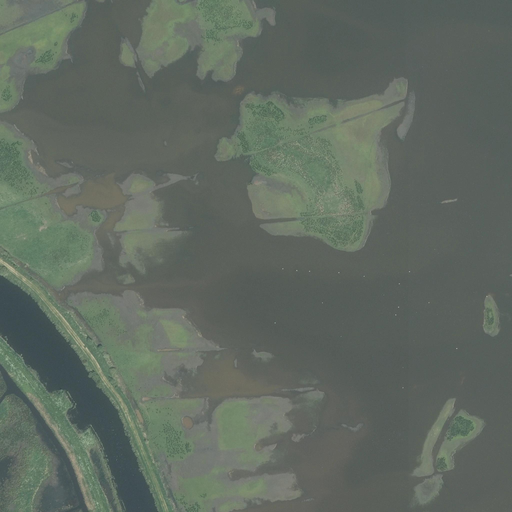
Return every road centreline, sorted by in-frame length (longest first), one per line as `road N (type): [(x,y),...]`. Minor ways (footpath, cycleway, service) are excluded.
road 1 (track): [(0,261),(39,293),(123,404),(166,511)]
road 2 (track): [(0,348),(72,440),(102,511)]
